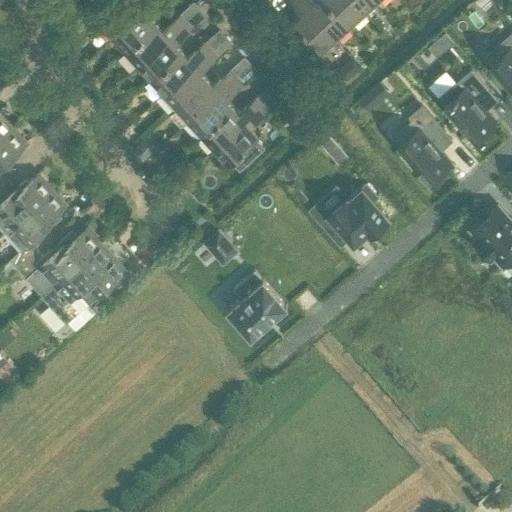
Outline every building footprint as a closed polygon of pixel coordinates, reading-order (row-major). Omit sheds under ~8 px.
[(114,35),(152,0),(123,0),(101,21),(102,22),(102,21),(114,35)] [(127,48),(158,20),(152,14),(166,0),(152,0),(114,35),(127,48)] [(337,36),(303,0),(290,0),(301,11),(296,16),(295,16),(294,18),(322,49),(323,48),(337,36)] [(350,23),(329,0),(303,0),(337,36),(350,23)] [(364,10),(354,0),(329,0),(350,23),(364,10)] [(375,0),(354,0),(364,10),(375,0)] [(140,63),(187,20),(180,12),(164,27),(158,20),(127,48),(140,63)] [(152,76),(183,48),(177,41),(193,26),(187,20),(140,63),(152,76)] [(446,30),(440,35),(447,45),(453,39),(446,30)] [(511,30),(484,55),(500,74),(498,76),(508,88),(511,85),(511,86),(511,30)] [(165,91),(213,48),(206,40),(189,55),(183,48),(152,76),(165,91)] [(178,104),(208,76),(202,69),(219,54),(213,48),(165,91),(178,104)] [(438,95),(454,114),(451,116),(462,128),(465,126),(476,138),(497,120),(487,108),(480,101),(492,91),(471,67),(438,95)] [(190,118),(237,75),(231,68),(215,83),(208,76),(178,104),(190,118)] [(341,72),(335,77),(343,86),(352,77),(347,72),(341,72)] [(203,132),(234,104),(228,97),(244,82),(237,75),(190,118),(203,132)] [(381,80),(372,89),(380,98),(389,89),(381,80)] [(216,146),(263,103),(257,96),(240,111),(234,104),(203,132),(216,146)] [(258,130),(253,125),(269,110),(263,103),(216,146),(228,159),(228,160),(229,161),(241,150),(257,135),(260,132),(259,130),(258,130)] [(419,166),(430,179),(451,160),(440,148),(434,141),(445,131),(422,103),(409,114),(412,118),(392,136),(408,154),(405,156),(416,168),(419,166)] [(0,137),(14,125),(0,110),(0,137)] [(1,165),(28,141),(14,125),(0,137),(0,170),(3,168),(1,165)] [(266,145),(257,135),(241,150),(250,160),(266,145)] [(341,163),(350,155),(334,136),(324,144),(341,163)] [(132,148),(142,159),(154,148),(144,137),(132,148)] [(7,228),(53,187),(39,171),(6,201),(4,198),(0,201),(0,220),(7,228)] [(367,233),(388,215),(373,198),(378,194),(366,180),(361,184),(360,183),(325,214),(326,216),(320,221),(340,244),(346,239),(350,243),(365,231),(367,233)] [(34,232),(67,202),(53,187),(7,228),(5,230),(21,248),(10,258),(18,267),(31,256),(39,249),(31,240),(36,235),(34,232)] [(511,220),(497,203),(471,226),(479,235),(475,238),(490,255),(494,252),(502,261),(511,252),(511,220)] [(31,256),(18,267),(42,294),(60,278),(68,271),(102,241),(87,225),(68,242),(63,237),(44,254),(39,249),(31,256)] [(220,226),(204,240),(224,262),(239,248),(220,226)] [(126,267),(102,241),(68,271),(60,278),(42,294),(67,321),(126,267)] [(242,294),(227,308),(251,336),(288,304),(256,268),(234,286),(242,294)] [(0,346),(14,333),(7,326),(0,332),(0,346)]
